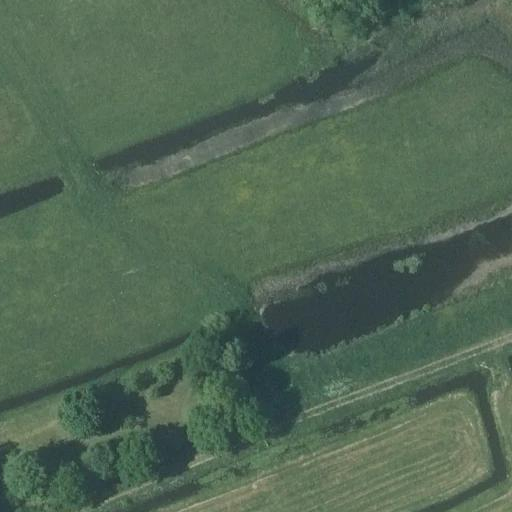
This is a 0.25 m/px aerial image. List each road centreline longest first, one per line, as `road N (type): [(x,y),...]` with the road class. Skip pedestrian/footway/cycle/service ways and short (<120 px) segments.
road 1 (track): [(0,31),(90,209),(223,286),(287,423)]
road 2 (track): [(511,337),(70,511)]
